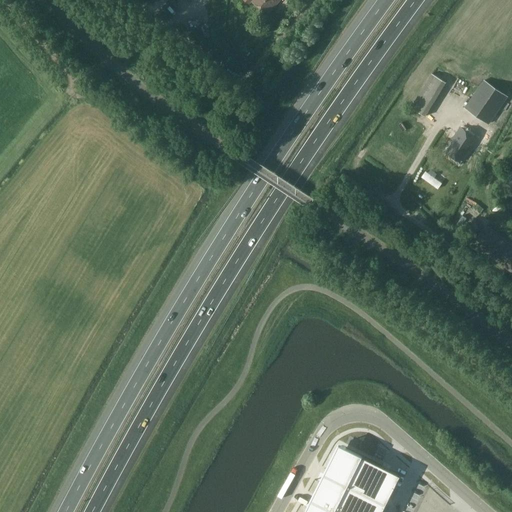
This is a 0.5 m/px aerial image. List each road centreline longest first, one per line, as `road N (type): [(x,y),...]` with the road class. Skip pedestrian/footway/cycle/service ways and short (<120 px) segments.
road 1 (motorway): [(92,511),(263,219),(414,0)]
road 2 (motorway): [(386,0),(245,201),(65,511)]
road 3 (unclassified): [(511,346),(381,249),(189,126),(44,0)]
road 4 (unclassified): [(485,511),(380,420),(358,413),(324,429),(278,511)]
road 5 (track): [(4,0),(73,83),(66,98)]
